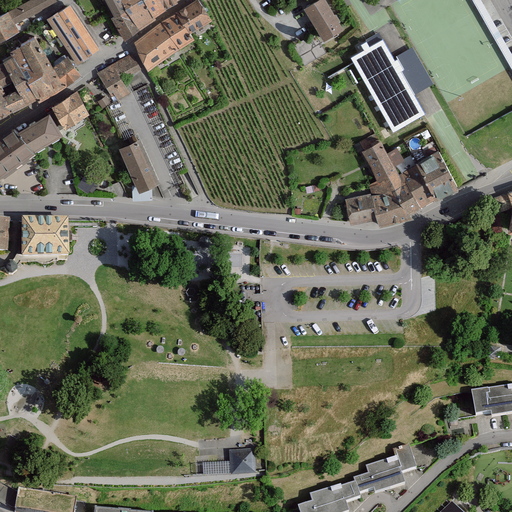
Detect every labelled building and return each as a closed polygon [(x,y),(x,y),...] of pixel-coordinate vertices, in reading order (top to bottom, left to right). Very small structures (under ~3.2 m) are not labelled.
[(54,0),(53,0),(31,0),(10,12),(16,21),(54,0)] [(103,0),(113,14),(123,7),(118,0),(103,0)] [(156,15),(146,0),(118,0),(123,7),(138,28),(156,15)] [(166,9),(160,0),(146,0),(156,15),(166,9)] [(177,2),(175,0),(160,0),(166,9),(177,2)] [(342,30),(324,0),(320,0),(305,9),(323,41),(342,30)] [(511,54),(480,0),(472,0),(488,26),(511,68),(511,54)] [(208,20),(196,1),(178,12),(190,31),(208,20)] [(95,50),(68,7),(48,19),(74,62),(95,50)] [(138,28),(123,7),(113,14),(109,16),(123,37),(138,28)] [(0,38),(14,31),(4,14),(0,16),(0,38)] [(191,39),(176,17),(134,43),(148,66),(191,39)] [(59,86),(33,39),(11,51),(38,98),(59,86)] [(382,41),(351,59),(393,131),(424,113),(414,96),(394,62),(382,41)] [(398,60),(394,62),(414,96),(433,85),(412,48),(396,57),(398,60)] [(137,67),(130,55),(101,72),(116,98),(127,92),(118,77),(137,67)] [(77,74),(66,59),(54,68),(65,83),(77,74)] [(0,113),(30,96),(11,61),(0,67),(0,113)] [(87,113),(77,94),(52,108),(62,127),(87,113)] [(106,97),(99,101),(103,108),(110,103),(106,97)] [(58,135),(46,115),(20,130),(32,150),(58,135)] [(0,171),(25,152),(10,132),(0,138),(0,171)] [(376,137),(359,147),(374,177),(367,182),(367,192),(385,190),(389,188),(401,181),(396,172),(376,137)] [(125,148),(120,151),(139,193),(159,184),(140,142),(125,148)] [(411,159),(413,162),(434,195),(455,183),(435,146),(411,159)] [(413,162),(396,172),(417,205),(434,195),(413,162)] [(417,205),(401,181),(389,188),(405,211),(417,205)] [(511,187),(503,192),(506,203),(499,228),(511,230),(511,187)] [(405,211),(389,188),(385,190),(367,192),(373,217),(375,224),(408,215),(405,211)] [(367,192),(340,197),(347,222),(373,217),(367,192)] [(0,253),(10,254),(11,218),(0,217),(0,253)] [(20,221),(20,257),(69,257),(69,221),(20,221)] [(227,252),(226,265),(244,266),(244,253),(227,252)] [(464,388),(467,411),(482,409),(483,412),(511,408),(511,385),(511,382),(464,388)] [(347,478),(350,490),(365,486),(366,489),(395,480),(393,470),(408,465),(402,442),(386,447),(388,455),(360,464),(362,471),(346,475),(347,478)] [(228,451),(230,475),(255,474),(254,450),(228,451)] [(290,504),(291,511),(331,511),(339,510),(336,499),(351,495),(350,490),(347,478),(303,492),(305,499),(290,504)] [(0,482),(0,501),(15,510),(19,492),(0,482)] [(15,510),(15,511),(75,511),(78,502),(19,491),(19,492),(15,510)] [(458,511),(447,500),(434,511),(458,511)]
